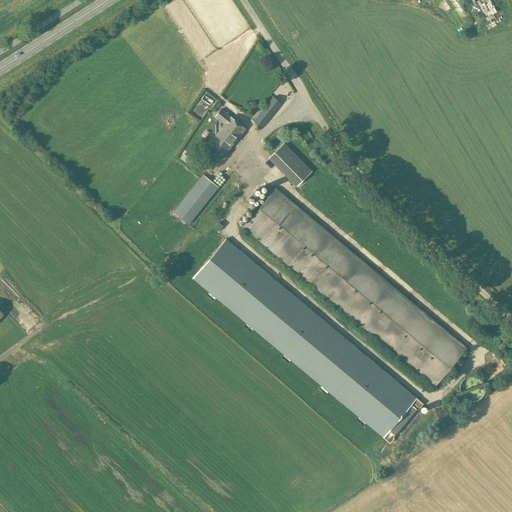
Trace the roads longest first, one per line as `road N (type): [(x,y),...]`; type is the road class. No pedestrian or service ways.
road 1 (unclassified): [(511,314),(353,159),(243,0)]
road 2 (secondary): [(0,68),(108,0)]
